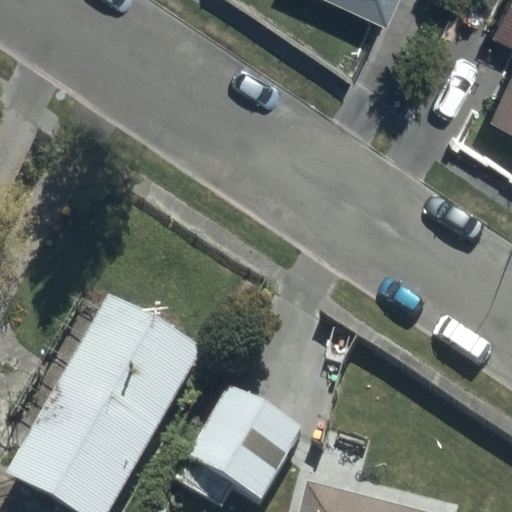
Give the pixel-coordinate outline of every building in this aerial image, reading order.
[(355,0),(384,13),(389,0),(355,0)] [(511,31),(511,66),(496,99),(511,107),(511,0),(492,0),(484,18),(511,31)] [(7,485),(56,511),(115,511),(201,356),(106,304),(7,485)] [(171,479),(219,509),(232,488),(255,502),(298,433),(228,389),(171,479)] [(405,511),(307,486),(299,511),(405,511)] [(128,511),(164,511),(166,508),(137,494),(128,511)]
